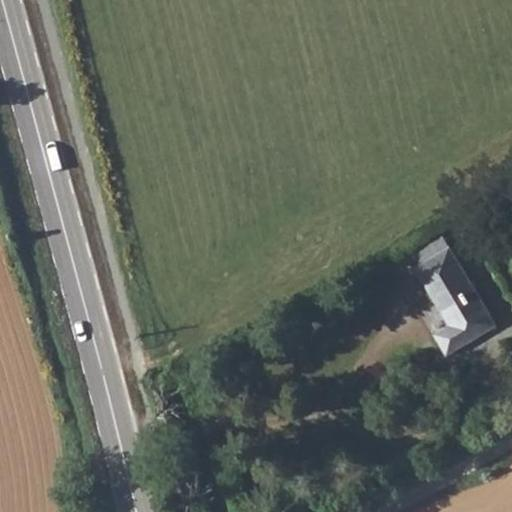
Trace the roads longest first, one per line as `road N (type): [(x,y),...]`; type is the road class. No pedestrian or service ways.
road 1 (secondary): [(134,511),(6,0)]
road 2 (residential): [(387,511),(511,443)]
